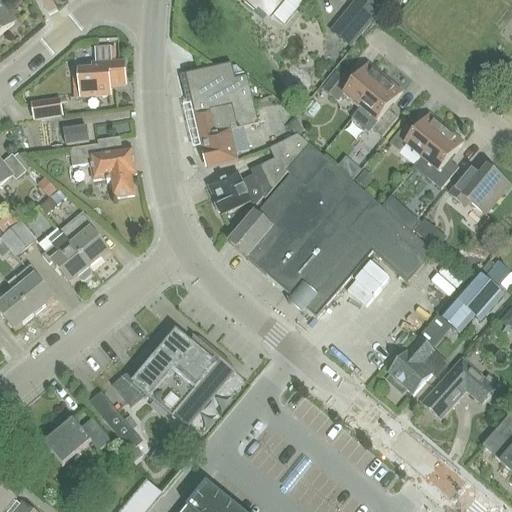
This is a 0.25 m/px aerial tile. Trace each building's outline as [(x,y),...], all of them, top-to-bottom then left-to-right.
[(269,21),(280,8),(287,0),(235,0),(254,16),(258,11),(269,21)] [(356,1),(330,34),(349,49),(375,16),(356,1)] [(0,36),(13,25),(0,8),(0,36)] [(95,66),(111,65),(110,49),(94,50),(95,66)] [(92,66),(93,73),(79,74),(80,100),(110,99),(109,89),(125,89),(124,64),(111,65),(95,66),(92,66)] [(214,70),(185,76),(194,116),(211,112),(212,117),(231,112),(230,108),(252,103),(247,78),(233,81),(231,69),(230,66),(214,70)] [(342,78),(335,73),(321,90),(338,104),(344,98),(360,111),(385,81),(367,66),(353,84),(343,76),(342,78)] [(388,113),(402,95),(385,81),(360,111),(376,124),(371,131),(381,139),(397,120),(388,113)] [(33,105),(35,122),(63,118),(61,101),(33,105)] [(211,112),(194,116),(205,170),(237,163),(235,155),(246,152),(241,130),(257,126),(252,103),(230,108),(231,112),(212,117),(211,112)] [(422,162),(447,131),(429,117),(415,135),(405,127),(389,146),(400,154),(405,148),(422,162)] [(305,130),(297,122),(290,129),(298,137),(305,130)] [(64,132),(66,147),(88,144),(86,129),(64,132)] [(447,131),(422,162),(430,169),(426,175),(443,189),(459,170),(450,163),(464,146),(447,131)] [(237,175),(207,189),(213,201),(221,218),(250,205),(253,212),(263,200),(265,202),(280,184),(310,148),(299,137),(269,151),(274,163),(251,173),(253,178),(241,183),(237,175)] [(137,177),(133,151),(122,153),(120,139),(97,142),(98,146),(70,150),(72,169),(91,167),(94,183),(110,181),(114,202),(136,198),(132,178),(137,177)] [(253,216),(227,246),(316,322),(372,256),(407,285),(433,255),(327,163),(310,148),(280,184),(289,192),(281,201),(274,195),(258,213),(265,220),(262,223),(253,216)] [(347,148),(341,158),(357,168),(363,158),(347,148)] [(0,189),(15,177),(19,182),(30,173),(15,155),(3,165),(0,161),(0,189)] [(52,187),(60,179),(48,168),(41,175),(52,187)] [(464,200),(484,217),(509,187),(487,168),(479,178),(471,171),(449,196),(459,205),(464,200)] [(45,196),(60,212),(77,197),(61,181),(45,196)] [(418,225),(436,232),(442,215),(425,208),(418,225)] [(59,230),(56,233),(90,273),(110,257),(91,234),(94,231),(93,230),(95,228),(85,216),(63,235),(59,230)] [(13,230),(10,233),(25,252),(37,243),(21,224),(13,230)] [(17,259),(25,252),(10,233),(1,240),(17,259)] [(90,273),(56,233),(40,246),(48,255),(42,260),(49,269),(52,267),(71,289),(79,283),(81,285),(85,286),(92,280),(92,276),(90,273)] [(31,269),(16,281),(9,288),(15,296),(34,319),(53,303),(34,280),(37,277),(31,269)] [(502,299),(501,298),(477,277),(441,319),(458,335),(473,318),(480,324),(502,299)] [(34,319),(15,296),(8,302),(1,293),(0,293),(0,317),(14,335),(34,319)] [(195,340),(190,346),(177,336),(147,371),(141,365),(111,389),(130,412),(146,398),(172,420),(173,418),(187,431),(216,396),(236,374),(195,340)] [(392,379),(387,384),(403,397),(408,392),(414,398),(433,375),(424,367),(434,355),(420,342),(390,377),(392,379)] [(466,392),(482,406),(499,386),(488,376),(484,381),(462,361),(422,406),(440,422),(466,392)] [(319,399),(312,419),(330,425),(337,406),(319,399)] [(115,413),(103,424),(129,456),(142,446),(115,413)] [(511,415),(483,448),(493,458),(491,459),(511,477),(511,415)] [(82,430),(74,421),(42,447),(61,469),(89,445),(97,455),(110,444),(92,422),(82,430)] [(240,511),(207,485),(185,511),(240,511)] [(0,511),(28,511),(0,488),(0,511)]
